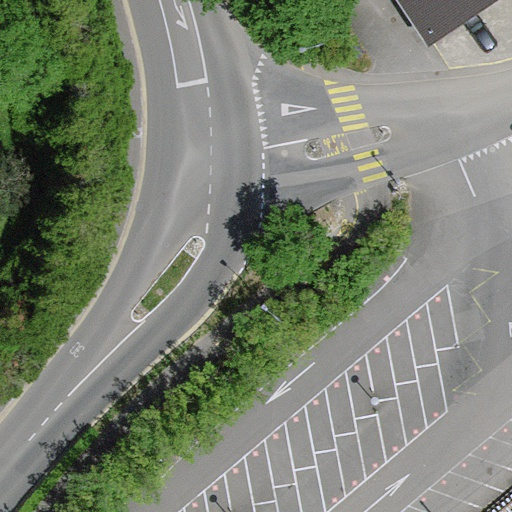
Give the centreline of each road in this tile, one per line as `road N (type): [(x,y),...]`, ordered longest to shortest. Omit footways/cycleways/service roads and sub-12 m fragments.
road 1 (tertiary): [(206,166),(193,246),(0,476)]
road 2 (residential): [(511,95),(354,138),(206,166)]
road 3 (tertiary): [(177,0),(206,166)]
